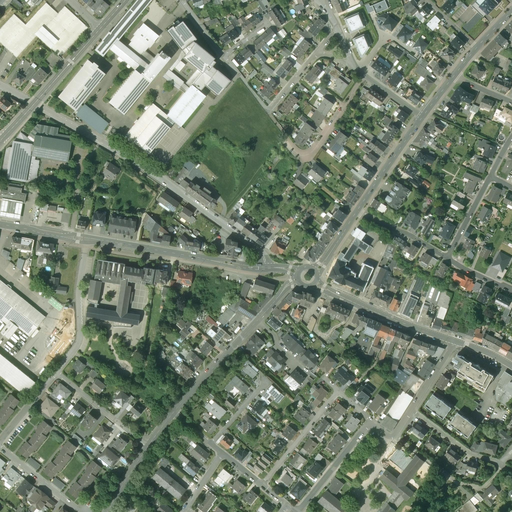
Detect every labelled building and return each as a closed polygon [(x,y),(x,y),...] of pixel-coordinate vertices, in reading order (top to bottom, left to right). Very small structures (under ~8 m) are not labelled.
[(46,2),(25,25),(13,14),(0,28),(0,43),(4,47),(5,47),(3,49),(6,53),(8,51),(17,58),(37,36),(61,58),(88,28),(64,6),(58,13),(54,10),(61,3),(57,0),(55,0),(50,6),(46,2)] [(99,0),(95,5),(92,9),(99,16),(108,6),(101,0),(99,0)] [(127,48),(118,40),(150,0),(137,0),(110,33),(109,32),(108,33),(109,33),(103,40),(102,40),(103,41),(95,50),(103,57),(103,56),(109,48),(120,57),(117,60),(128,68),(130,66),(135,70),(141,74),(148,65),(127,48)] [(266,9),(260,0),(259,0),(257,2),(260,7),(263,11),(266,9)] [(388,9),(384,0),(372,6),(373,10),(375,14),(388,9)] [(489,0),(486,0),(480,7),(487,14),(488,14),(496,6),(489,0)] [(446,2),(445,3),(441,7),(448,14),(454,7),(448,1),(447,2),(446,2)] [(342,2),(334,6),(336,10),(336,11),(337,13),(338,14),(346,10),(344,6),(342,2)] [(410,2),(403,7),(406,15),(410,13),(415,8),(413,5),(412,6),(412,5),(410,2)] [(472,6),(476,11),(477,12),(483,17),(487,14),(480,7),(475,2),(472,6)] [(364,6),(368,14),(372,12),(371,10),(373,10),(372,6),(370,7),(369,4),(364,6)] [(424,6),(418,12),(424,18),(430,12),(424,6)] [(275,8),(268,13),(273,20),(280,15),(275,8)] [(358,13),(343,19),(350,33),(364,27),(358,13)] [(376,18),(384,24),(388,18),(389,17),(385,14),(376,18)] [(463,14),(459,18),(465,24),(462,27),(467,32),(468,31),(470,29),(472,28),(474,26),(476,24),(479,21),(477,19),(474,22),(473,21),(470,23),(467,18),(463,21),(465,18),(463,14)] [(260,22),(256,15),(248,20),(253,27),(260,22)] [(280,15),(273,20),(277,27),(284,23),(280,15)] [(435,16),(426,25),(432,30),(437,25),(435,23),(438,19),(435,16)] [(316,21),(314,24),(320,30),(326,23),(319,17),(316,21)] [(382,27),(391,33),(397,24),(388,18),(384,24),(382,27)] [(253,27),(248,20),(245,22),(241,24),(246,32),(253,27)] [(199,75),(192,85),(200,91),(205,86),(217,96),(230,81),(217,70),(216,69),(217,68),(214,65),(213,67),(212,66),(215,62),(213,60),(214,58),(194,41),(196,39),(182,21),(176,26),(176,27),(175,29),(173,26),(166,31),(181,51),(182,51),(185,55),(183,57),(202,72),(199,75)] [(320,30),(314,24),(310,28),(308,31),(313,35),(314,36),(320,30)] [(400,24),(395,31),(399,33),(403,26),(400,24)] [(413,33),(403,26),(399,33),(397,36),(406,43),(413,33)] [(154,42),(138,29),(133,35),(135,36),(131,41),(132,41),(127,46),(128,47),(127,48),(148,65),(153,60),(148,56),(149,55),(144,51),(148,47),(149,48),(154,42)] [(233,30),(227,34),(231,41),(238,36),(234,29),(233,30)] [(275,35),(270,29),(267,32),(272,38),(275,36),(275,35)] [(307,32),(305,30),(303,33),(310,39),(312,36),(307,32)] [(267,32),(266,31),(260,37),(266,43),(272,38),(267,32)] [(303,33),(301,31),(298,33),(304,38),(308,41),(310,39),(303,33)] [(283,40),(278,33),(275,35),(275,36),(281,43),(283,40)] [(227,34),(219,39),(224,46),(231,41),(227,34)] [(363,34),(352,39),(361,58),(369,48),(363,34)] [(500,34),(494,40),(501,46),(505,40),(506,40),(500,34)] [(260,37),(253,43),(259,49),(266,43),(260,37)] [(464,44),(456,37),(453,39),(450,42),(455,47),(458,50),(459,50),(460,50),(461,48),(461,47),(464,44)] [(308,41),(304,38),(298,46),(305,52),(311,45),(307,42),(308,41)] [(418,51),(421,54),(427,45),(418,39),(412,47),(418,51)] [(494,40),(481,53),(489,61),(502,47),(501,46),(494,40)] [(291,53),(282,46),(280,49),(282,51),(289,56),(291,53)] [(305,52),(298,46),(293,53),(299,58),(305,52)] [(247,48),(240,53),(246,60),(252,54),(247,48)] [(452,52),(447,48),(443,53),(441,56),(449,62),(449,61),(450,62),(452,59),(451,59),(454,55),(451,53),(452,52)] [(162,51),(159,54),(158,53),(157,53),(158,54),(153,60),(148,65),(141,74),(135,70),(109,101),(109,102),(124,114),(152,80),(151,79),(155,75),(156,75),(155,74),(169,58),(170,58),(170,57),(162,50),(161,51),(162,51)] [(418,51),(414,56),(419,60),(423,55),(421,54),(418,51)] [(240,53),(233,59),(239,65),(246,60),(240,53)] [(511,61),(508,59),(502,70),(508,73),(511,64),(511,61)] [(98,66),(94,62),(92,63),(88,60),(82,68),(99,82),(105,74),(97,67),(98,66)] [(287,60),(281,67),(288,72),(293,65),(292,64),(293,63),(291,62),(290,63),(287,60)] [(383,64),(376,60),(374,62),(371,67),(378,71),(383,64)] [(428,63),(423,60),(419,65),(424,68),(428,63)] [(179,61),(174,67),(179,72),(185,65),(179,61)] [(445,69),(437,63),(434,67),(431,70),(438,76),(441,72),(442,72),(445,69)] [(274,73),(263,64),(261,67),(263,69),(271,75),(274,73)] [(389,69),(383,64),(378,71),(384,76),(389,69)] [(316,65),(310,72),(317,77),(322,70),(316,65)] [(35,70),(30,66),(25,72),(31,76),(35,70)] [(479,68),(477,66),(471,74),(479,79),(486,70),(485,70),(482,67),(483,66),(481,68),(479,68)] [(288,72),(281,67),(276,74),(282,79),(288,72)] [(341,74),(333,67),(331,71),(329,74),(337,79),(339,76),(340,76),(341,74)] [(82,68),(59,96),(58,97),(75,111),(76,110),(80,105),(99,82),(82,68),(81,68),(82,68)] [(41,69),(37,73),(33,78),(34,77),(36,79),(35,81),(36,81),(39,84),(47,74),(41,69)] [(164,73),(180,87),(183,83),(184,82),(168,69),(164,73)] [(271,75),(263,69),(262,70),(265,74),(269,77),(271,75)] [(427,71),(422,77),(425,79),(426,78),(428,79),(432,74),(427,71)] [(31,76),(25,72),(22,76),(24,77),(24,78),(27,81),(31,76)] [(195,72),(185,85),(189,88),(192,85),(199,75),(195,72)] [(317,77),(310,72),(305,79),(311,84),(317,77)] [(22,76),(17,73),(12,80),(16,82),(15,83),(19,86),(20,85),(24,78),(24,77),(22,76)] [(395,87),(401,79),(394,74),(393,75),(388,82),(395,87)] [(337,79),(329,89),(332,91),(333,89),(339,93),(344,86),(346,87),(348,85),(347,85),(351,81),(345,76),(343,79),(340,76),(339,76),(337,79)] [(501,79),(496,77),(492,85),(501,89),(504,81),(501,80),(501,79)] [(425,79),(420,85),(427,91),(433,83),(428,79),(426,78),(425,79)] [(268,83),(265,87),(272,92),(277,85),(271,80),(268,83)] [(511,83),(504,80),(504,81),(501,89),(508,92),(511,83)] [(185,85),(183,83),(180,87),(186,91),(189,88),(185,85)] [(186,91),(168,113),(166,115),(174,122),(180,127),(182,125),(205,96),(200,91),(192,85),(189,88),(186,91)] [(265,87),(261,92),(267,98),(272,92),(265,87)] [(322,87),(318,92),(324,96),(327,91),(322,87)] [(460,87),(457,90),(456,90),(454,92),(455,93),(451,98),(450,99),(455,102),(458,104),(461,100),(467,93),(467,92),(460,87)] [(367,91),(363,88),(361,90),(364,92),(359,98),(359,99),(363,102),(362,102),(363,102),(366,104),(368,101),(371,102),(372,101),(365,96),(369,91),(367,90),(367,91)] [(377,94),(370,89),(369,91),(365,96),(372,101),(377,94)] [(413,92),(413,91),(408,99),(417,105),(420,101),(419,101),(421,97),(417,94),(413,92)] [(474,96),(467,93),(461,100),(470,104),(474,96)] [(384,99),(377,94),(372,101),(379,106),(384,99)] [(298,100),(291,95),(286,102),(292,107),(298,100)] [(2,98),(0,100),(0,107),(5,111),(10,105),(6,101),(2,98)] [(324,98),(316,110),(325,115),(332,104),(324,98)] [(487,101),(483,99),(480,107),(484,108),(485,107),(491,109),(494,102),(487,100),(487,101)] [(292,107),(286,102),(280,109),(287,114),(292,107)] [(152,103),(124,137),(128,141),(132,144),(134,142),(155,116),(156,116),(160,110),(152,103)] [(78,112),(76,115),(100,134),(108,124),(84,105),(83,107),(78,112)] [(450,107),(446,105),(445,105),(444,106),(444,107),(440,113),(440,114),(440,115),(440,116),(441,117),(443,116),(443,117),(444,116),(448,119),(452,112),(454,114),(457,110),(452,107),(452,106),(451,106),(450,107)] [(479,107),(473,105),(472,106),(470,111),(476,113),(479,107)] [(511,111),(505,108),(503,112),(501,115),(507,119),(506,121),(511,123),(511,111)] [(501,115),(503,112),(498,109),(494,116),(499,119),(500,117),(501,115)] [(166,115),(160,110),(156,116),(170,128),(174,122),(166,115)] [(325,115),(316,110),(311,118),(315,121),(319,124),(319,123),(320,122),(321,122),(323,118),(325,115)] [(396,117),(398,119),(403,122),(408,116),(401,111),(398,114),(396,117)] [(396,117),(393,115),(390,119),(395,123),(398,119),(396,117)] [(155,116),(134,142),(144,151),(148,154),(149,154),(170,128),(156,116),(155,116)] [(510,127),(511,124),(511,123),(506,121),(500,117),(499,119),(498,120),(510,127)] [(437,123),(434,121),(429,127),(433,129),(438,133),(439,133),(443,128),(437,123)] [(314,130),(305,123),(299,131),(300,132),(308,138),(314,130)] [(58,128),(37,125),(29,135),(29,136),(34,140),(35,135),(71,141),(72,137),(58,134),(58,133),(57,133),(58,128)] [(389,128),(386,132),(393,137),(396,133),(397,133),(398,132),(398,131),(397,130),(398,130),(392,126),(391,125),(389,128)] [(426,130),(423,128),(418,134),(426,139),(427,137),(430,133),(426,130)] [(308,138),(300,132),(294,140),(296,141),(296,143),(298,145),(300,144),(302,146),(308,138)] [(348,138),(340,132),(333,140),(341,146),(348,138)] [(381,139),(380,141),(383,143),(384,141),(388,144),(388,143),(389,143),(390,143),(390,142),(390,141),(393,137),(386,132),(381,139)] [(27,138),(21,133),(16,140),(15,142),(32,145),(26,181),(26,182),(35,183),(39,161),(33,160),(34,156),(31,156),(34,140),(29,136),(27,138)] [(426,139),(418,134),(412,142),(420,147),(424,141),(426,139)] [(71,141),(35,135),(34,140),(31,156),(34,156),(68,162),(71,142),(71,141)] [(333,140),(330,144),(328,147),(327,148),(328,149),(334,153),(333,154),(334,155),(335,155),(335,154),(341,146),(333,140)] [(385,148),(376,141),(373,144),(383,151),(385,148)] [(483,142),(481,141),(478,147),(485,150),(483,155),(492,159),(496,148),(489,145),(483,142)] [(15,142),(13,142),(12,148),(8,172),(7,178),(26,182),(26,181),(32,145),(15,142)] [(373,144),(370,142),(367,145),(380,155),(383,151),(373,144)] [(12,148),(9,148),(6,150),(3,171),(8,172),(12,148)] [(334,153),(328,149),(326,152),(333,157),(334,155),(333,154),(334,153)] [(423,156),(419,153),(417,155),(416,154),(413,159),(419,163),(421,165),(424,161),(426,158),(423,156)] [(276,154),(270,160),(274,163),(279,157),(276,154)] [(377,159),(369,154),(364,160),(372,166),(377,159)] [(434,159),(424,154),(423,156),(426,158),(424,161),(431,164),(434,159)] [(419,163),(413,159),(412,158),(410,160),(417,166),(419,163)] [(482,161),(477,159),(473,169),(483,173),(488,163),(482,161)] [(188,160),(172,180),(179,185),(183,180),(195,165),(188,160)] [(511,162),(507,161),(502,172),(508,175),(511,167),(511,162)] [(325,169),(317,163),(315,165),(323,172),(325,169)] [(112,167),(108,165),(102,174),(112,181),(119,170),(113,166),(112,167)] [(323,172),(315,165),(309,173),(316,179),(323,172)] [(412,167),(409,165),(406,169),(407,170),(405,173),(411,177),(412,178),(413,177),(417,171),(415,169),(415,168),(414,167),(413,167),(412,167)] [(366,169),(362,166),(360,168),(361,168),(358,173),(362,176),(366,170),(366,169)] [(358,173),(352,169),(350,171),(354,174),(360,178),(360,179),(362,176),(358,173)] [(373,175),(366,170),(362,176),(369,181),(373,175)] [(311,180),(302,173),(299,176),(307,182),(308,183),(311,180)] [(481,179),(466,173),(464,178),(469,180),(469,181),(465,191),(472,194),(477,181),(479,182),(481,179)] [(299,176),(299,175),(293,182),(300,188),(303,184),(304,186),(307,182),(299,176)] [(417,180),(413,177),(412,178),(411,177),(408,181),(418,188),(421,184),(422,182),(418,178),(417,180)] [(183,180),(179,185),(185,190),(189,185),(183,180)] [(195,186),(191,183),(189,185),(185,190),(193,196),(199,188),(199,187),(196,185),(195,186)] [(408,190),(397,183),(391,191),(391,190),(389,193),(390,193),(388,196),(387,195),(386,196),(384,199),(384,200),(389,202),(388,204),(396,209),(408,190)] [(354,190),(353,192),(359,196),(364,189),(357,185),(354,190)] [(494,187),(488,198),(495,202),(501,190),(494,187)] [(202,191),(199,188),(193,196),(200,201),(205,193),(202,191)] [(7,191),(0,190),(0,191),(0,198),(2,199),(23,203),(25,203),(26,194),(21,193),(7,191)] [(353,192),(351,191),(350,193),(349,193),(346,197),(347,198),(345,200),(353,205),(359,196),(353,192)] [(171,198),(163,193),(158,200),(165,206),(171,198)] [(209,196),(205,193),(200,201),(210,208),(213,204),(216,201),(209,196)] [(511,195),(508,194),(503,202),(508,204),(509,203),(509,204),(511,205),(511,194),(511,195)] [(464,198),(458,195),(457,196),(450,206),(454,208),(455,205),(462,210),(467,202),(463,200),(464,198)] [(178,204),(171,198),(165,206),(173,211),(178,204)] [(23,203),(2,199),(0,211),(0,216),(20,220),(23,203)] [(374,199),(370,205),(381,213),(386,207),(374,199)] [(56,207),(48,205),(41,203),(39,210),(47,212),(47,210),(55,212),(56,207)] [(491,210),(484,207),(478,218),(487,222),(491,213),(492,211),(491,210)] [(193,214),(184,208),(179,215),(187,221),(191,216),(193,214)] [(347,215),(338,209),(333,216),(341,222),(342,222),(347,215)] [(235,212),(227,221),(233,225),(237,220),(235,218),(238,214),(237,213),(235,212)] [(105,215),(94,213),(92,225),(96,225),(96,226),(99,226),(103,226),(105,215)] [(150,217),(146,214),(146,215),(142,222),(146,224),(150,217)] [(413,216),(410,214),(405,221),(405,223),(407,224),(408,223),(409,224),(409,225),(413,227),(417,221),(419,217),(414,215),(413,216)] [(118,218),(117,217),(111,216),(108,231),(113,232),(116,233),(116,232),(126,234),(128,235),(128,234),(133,235),(134,227),(135,221),(136,220),(129,219),(128,220),(118,218)] [(271,221),(275,225),(280,229),(285,223),(276,216),(271,221)] [(160,226),(150,217),(146,224),(144,228),(150,231),(149,238),(151,239),(151,238),(155,239),(156,234),(158,230),(158,231),(160,226)] [(428,217),(425,222),(424,221),(422,223),(422,224),(425,225),(420,232),(427,236),(430,232),(430,231),(430,230),(431,229),(432,227),(433,227),(434,225),(433,225),(434,224),(433,223),(434,221),(428,217)] [(237,220),(233,225),(241,230),(246,224),(245,222),(239,218),(237,220)] [(79,221),(77,221),(76,229),(84,230),(86,222),(79,221)] [(271,221),(264,230),(261,233),(262,234),(264,232),(266,234),(267,234),(268,233),(275,225),(271,221)] [(338,228),(330,221),(326,227),(327,228),(334,234),(338,228)] [(452,224),(447,221),(445,224),(444,225),(442,228),(451,233),(453,232),(454,230),(453,228),(455,225),(452,224)] [(248,225),(246,224),(241,230),(249,236),(254,229),(248,225)] [(170,235),(160,226),(158,231),(163,233),(162,236),(170,237),(170,235)] [(325,230),(323,230),(321,234),(329,241),(334,234),(327,228),(325,230)] [(364,233),(356,228),(355,231),(353,230),(351,234),(352,235),(355,237),(360,240),(364,233)] [(451,233),(442,228),(443,229),(441,232),(440,233),(438,235),(442,237),(443,237),(446,238),(446,239),(448,240),(450,238),(449,236),(451,233)] [(254,229),(249,236),(255,241),(261,234),(258,231),(255,229),(254,229)] [(261,234),(255,241),(262,246),(268,238),(262,234),(261,233),(261,234)] [(329,241),(321,234),(318,239),(318,240),(317,243),(324,249),(329,241)] [(441,239),(433,235),(431,239),(439,243),(441,239)] [(170,237),(162,236),(162,240),(161,245),(168,246),(170,237)] [(189,242),(182,236),(181,237),(178,241),(188,250),(189,242)] [(404,241),(400,239),(398,237),(398,238),(394,236),(394,237),(393,238),(392,239),(392,240),(392,241),(401,247),(400,248),(403,250),(405,246),(406,244),(404,242),(404,241)] [(22,239),(12,237),(10,247),(20,248),(22,239)] [(354,274),(347,271),(348,269),(343,267),(345,263),(344,263),(346,260),(348,261),(358,247),(364,251),(368,245),(360,240),(355,237),(344,255),(341,252),(339,256),(337,260),(336,260),(333,267),(332,267),(328,276),(334,279),(334,280),(344,285),(345,284),(361,291),(365,283),(372,268),(364,265),(358,279),(353,277),(354,274)] [(468,237),(463,246),(470,250),(475,241),(468,237)] [(32,241),(23,239),(21,249),(31,250),(32,241)] [(234,242),(231,241),(231,240),(226,240),(225,245),(227,246),(226,249),(229,249),(227,257),(236,258),(238,251),(239,251),(240,250),(240,249),(240,248),(239,248),(236,247),(237,243),(234,243),(234,242)] [(276,240),(270,251),(277,255),(279,254),(279,253),(281,254),(286,245),(281,242),(276,240)] [(53,245),(38,242),(37,251),(43,252),(45,253),(52,254),(53,245)] [(315,244),(310,252),(308,251),(304,257),(309,261),(314,262),(315,260),(316,259),(317,260),(324,249),(317,243),(316,244),(315,244)] [(418,248),(411,244),(409,248),(409,247),(406,246),(405,246),(403,250),(406,252),(409,254),(408,256),(412,258),(413,256),(418,248)] [(368,245),(364,251),(368,254),(372,248),(368,245)] [(485,246),(484,247),(480,255),(487,258),(491,250),(487,248),(488,247),(485,246)] [(10,253),(3,250),(1,253),(1,255),(7,260),(10,253)] [(432,257),(425,252),(422,257),(420,256),(419,259),(421,261),(419,263),(422,265),(424,263),(427,264),(428,262),(431,257),(432,257)] [(510,258),(500,252),(493,266),(500,270),(503,271),(504,268),(510,258)] [(437,260),(431,257),(428,262),(434,265),(437,260)] [(24,261),(18,259),(16,267),(21,271),(24,261)] [(125,264),(97,260),(94,281),(101,282),(120,285),(121,280),(122,280),(124,267),(125,264)] [(395,262),(391,260),(387,271),(391,272),(395,262)] [(449,267),(442,263),(438,270),(436,270),(434,273),(441,277),(443,274),(444,274),(449,267)] [(134,268),(129,267),(124,267),(122,280),(121,280),(120,285),(116,312),(126,313),(128,303),(131,304),(133,293),(130,292),(131,281),(141,283),(145,284),(145,282),(154,284),(154,282),(156,270),(143,268),(143,270),(133,268),(134,268)] [(387,271),(380,268),(373,285),(380,288),(383,289),(389,277),(391,272),(387,271)] [(497,275),(503,278),(507,270),(504,268),(503,271),(500,270),(497,275)] [(162,271),(156,270),(154,282),(166,284),(167,276),(166,276),(166,270),(163,269),(162,271)] [(192,274),(178,272),(178,276),(177,277),(177,278),(177,279),(177,283),(181,284),(181,285),(183,285),(184,284),(190,285),(190,281),(191,281),(192,274)] [(472,279),(459,272),(456,278),(462,281),(461,283),(461,284),(469,288),(472,283),(472,282),(471,282),(472,279)] [(59,278),(51,277),(51,280),(50,286),(49,290),(52,290),(52,291),(53,291),(56,291),(56,293),(66,295),(67,288),(59,287),(60,286),(58,285),(59,278)] [(389,277),(383,289),(387,291),(393,278),(389,277)] [(274,286),(255,279),(253,286),(253,288),(259,290),(259,292),(266,295),(271,298),(274,286)] [(101,282),(94,281),(90,280),(87,299),(88,299),(87,301),(87,300),(86,301),(88,302),(89,303),(91,303),(92,304),(94,304),(94,308),(96,308),(97,305),(98,305),(98,304),(97,304),(97,301),(98,301),(101,282)] [(33,308),(0,281),(0,319),(7,325),(10,321),(18,328),(33,308)] [(482,284),(476,281),(475,284),(474,287),(479,289),(482,284)] [(253,286),(244,282),(239,298),(244,301),(249,286),(253,288),(253,286)] [(442,288),(430,284),(427,293),(425,298),(424,302),(436,306),(442,288)] [(492,289),(484,285),(478,298),(485,302),(488,297),(489,298),(492,292),(491,291),(492,289)] [(453,293),(442,289),(436,305),(441,307),(447,309),(453,293)] [(408,297),(401,314),(409,318),(411,312),(414,305),(417,299),(418,297),(420,293),(412,290),(409,297),(408,297)] [(291,291),(278,306),(283,311),(292,302),(298,304),(302,295),(291,291)] [(377,292),(374,291),(372,295),(371,296),(370,300),(377,303),(381,295),(377,293),(376,293),(377,292)] [(315,296),(303,292),(302,295),(298,304),(310,309),(315,296)] [(511,299),(499,292),(495,300),(508,307),(511,300),(511,299)] [(391,298),(381,294),(381,295),(377,303),(386,307),(391,298)] [(254,303),(247,298),(245,301),(259,311),(271,298),(266,295),(266,296),(258,306),(253,304),(254,303)] [(244,301),(239,298),(237,302),(234,308),(237,310),(252,320),(259,311),(245,301),(244,301)] [(400,301),(393,298),(389,309),(395,311),(400,301)] [(235,301),(221,315),(217,321),(218,322),(223,327),(237,310),(234,308),(237,302),(235,301)] [(436,306),(424,302),(417,322),(429,327),(436,306)] [(339,307),(330,303),(326,313),(331,315),(335,317),(339,307)] [(278,306),(272,313),(273,315),(280,321),(286,314),(283,311),(278,306)] [(94,308),(87,307),(85,317),(115,322),(131,324),(138,325),(140,315),(126,313),(116,312),(96,308),(94,308)] [(349,311),(339,307),(335,317),(345,321),(349,311)] [(441,307),(436,319),(435,318),(435,319),(434,319),(433,323),(432,323),(431,328),(440,330),(441,326),(442,321),(444,315),(447,309),(441,307)] [(33,308),(18,328),(29,337),(42,321),(41,315),(33,308)] [(296,310),(294,316),(299,318),(300,314),(302,309),(297,308),(296,310)] [(362,317),(355,314),(351,323),(358,326),(362,317)] [(272,316),(267,322),(266,322),(276,331),(276,330),(282,324),(282,323),(280,321),(273,315),(272,316)] [(309,323),(307,325),(308,326),(306,328),(311,333),(316,321),(312,317),(310,319),(311,320),(309,322),(309,323)] [(368,319),(362,317),(358,326),(354,331),(354,330),(353,331),(351,334),(354,337),(362,328),(362,327),(362,326),(365,327),(368,319)] [(469,321),(462,318),(460,324),(463,324),(463,326),(464,326),(464,325),(468,326),(469,321)] [(186,324),(181,319),(176,325),(181,330),(179,333),(181,335),(185,338),(190,333),(187,331),(190,328),(186,324)] [(380,324),(369,319),(369,320),(368,319),(365,327),(365,329),(362,331),(375,337),(376,335),(381,325),(380,324)] [(7,325),(0,333),(8,339),(18,328),(10,321),(7,325)] [(459,324),(455,323),(451,322),(450,324),(449,328),(448,332),(457,334),(459,324)] [(468,329),(462,327),(463,326),(463,324),(460,324),(459,324),(457,334),(465,336),(468,329)] [(389,328),(381,325),(376,335),(380,336),(381,337),(383,338),(385,338),(389,328)] [(215,333),(211,329),(207,334),(211,337),(211,338),(217,343),(223,337),(227,340),(230,337),(222,329),(219,327),(219,328),(218,326),(218,327),(219,328),(215,333)] [(474,328),(471,327),(471,329),(468,328),(468,329),(465,336),(473,339),(475,332),(476,330),(474,330),(474,328)] [(346,328),(341,338),(345,340),(351,334),(353,331),(346,328)] [(396,331),(389,328),(385,338),(388,340),(391,341),(396,331)] [(335,331),(330,338),(335,341),(340,333),(335,331)] [(402,334),(396,331),(392,340),(395,342),(398,343),(402,334)] [(479,333),(475,332),(473,339),(482,342),(484,335),(482,334),(479,333)] [(493,337),(485,333),(484,335),(482,342),(492,347),(497,339),(493,337)] [(287,334),(281,340),(284,343),(290,337),(287,334)] [(410,337),(402,334),(398,343),(400,344),(400,345),(401,345),(401,344),(403,345),(403,346),(401,348),(400,350),(404,351),(410,337)] [(257,337),(255,335),(251,340),(259,348),(264,343),(257,337)] [(266,341),(260,335),(257,337),(264,343),(266,341)] [(296,342),(290,337),(284,343),(283,344),(289,349),(296,342)] [(330,338),(327,343),(331,346),(335,342),(330,338)] [(415,339),(414,339),(413,338),(410,347),(414,349),(417,350),(418,350),(418,349),(421,342),(415,339)] [(497,339),(492,347),(499,351),(503,343),(501,342),(500,341),(497,339)] [(259,348),(251,340),(246,345),(248,347),(255,353),(259,348)] [(388,340),(383,351),(386,352),(391,341),(388,340)] [(391,341),(386,352),(388,353),(390,354),(395,342),(392,340),(391,341)] [(60,342),(50,354),(56,359),(66,346),(60,342)] [(206,342),(199,350),(207,357),(211,352),(210,351),(213,348),(206,342)] [(301,347),(296,342),(289,349),(294,354),(296,352),(301,347)] [(429,345),(421,342),(418,349),(422,350),(421,351),(422,352),(422,353),(424,353),(424,352),(426,353),(429,345)] [(506,344),(504,342),(503,343),(499,351),(506,355),(508,351),(511,346),(506,344)] [(435,346),(429,345),(426,353),(428,354),(432,355),(435,346)] [(444,349),(435,346),(432,355),(431,357),(437,361),(444,349)] [(255,353),(248,347),(245,351),(251,357),(255,353)] [(414,349),(413,353),(408,352),(406,357),(412,359),(415,360),(418,350),(417,350),(414,349)] [(270,350),(266,355),(270,358),(274,353),(270,350)] [(302,356),(300,359),(305,364),(313,355),(308,350),(302,356)] [(191,351),(185,358),(188,360),(190,362),(191,363),(193,360),(190,358),(194,353),(191,351)] [(270,358),(267,361),(272,366),(280,357),(275,352),(274,353),(270,358)] [(203,361),(194,353),(190,358),(193,360),(191,363),(197,368),(198,369),(201,365),(200,365),(203,361)] [(35,383),(0,354),(0,375),(25,396),(35,383)] [(318,359),(313,355),(305,364),(309,368),(312,366),(316,362),(318,359)] [(461,356),(459,356),(458,356),(457,355),(456,356),(453,361),(456,362),(454,366),(460,369),(466,359),(464,358),(465,358),(464,357),(463,357),(463,356),(461,356)] [(327,356),(319,368),(325,372),(329,367),(330,368),(334,362),(327,356)] [(387,356),(385,356),(383,361),(387,363),(389,364),(392,358),(387,356)] [(280,357),(272,366),(277,370),(282,365),(285,361),(280,357)] [(394,359),(390,370),(393,371),(395,372),(397,369),(398,366),(400,361),(398,360),(394,359)] [(476,365),(475,365),(472,363),(472,362),(471,361),(470,361),(470,362),(466,359),(460,369),(458,372),(486,389),(494,376),(485,371),(485,370),(485,369),(484,369),(483,369),(480,368),(480,367),(479,366),(477,365),(476,365)] [(85,366),(78,360),(72,367),(79,373),(85,366)] [(426,360),(422,367),(430,372),(434,365),(426,360)] [(95,366),(88,361),(86,364),(93,369),(95,366)] [(415,369),(419,372),(422,367),(424,364),(420,361),(415,369)] [(191,363),(190,362),(188,364),(195,370),(196,369),(197,368),(191,363)] [(187,366),(183,363),(179,367),(183,370),(180,374),(186,380),(193,372),(187,366)] [(252,368),(248,365),(247,366),(243,370),(252,378),(257,373),(252,368)] [(430,372),(422,367),(419,372),(418,374),(425,379),(430,372)] [(339,369),(337,370),(336,371),(336,372),(336,373),(334,376),(338,380),(343,384),(345,382),(350,376),(341,368),(339,370),(339,369)] [(404,374),(397,369),(395,372),(394,376),(393,377),(393,379),(398,383),(404,374)] [(92,370),(88,375),(93,379),(97,374),(92,370)] [(304,379),(295,370),(289,377),(285,381),(294,390),(304,379)] [(404,374),(398,383),(400,385),(403,386),(412,374),(413,372),(408,370),(407,370),(404,374)] [(455,376),(448,372),(446,375),(446,376),(449,378),(452,380),(455,376)] [(486,389),(458,372),(457,374),(458,374),(456,377),(484,393),(486,389)] [(511,381),(511,377),(505,373),(500,380),(498,384),(495,391),(496,401),(507,408),(508,406),(507,406),(511,399),(511,394),(510,393),(510,392),(506,390),(509,386),(510,384),(511,381)] [(412,374),(403,386),(407,389),(415,376),(412,374)] [(350,376),(345,382),(349,386),(353,380),(355,379),(351,375),(350,376)] [(445,377),(443,375),(436,385),(443,390),(449,379),(448,379),(445,377)] [(235,376),(224,389),(228,392),(235,385),(241,390),(240,391),(243,394),(249,388),(235,376)] [(423,381),(418,378),(415,383),(420,387),(423,382),(423,381)] [(105,387),(96,379),(91,386),(99,393),(102,390),(105,387)] [(52,394),(55,397),(59,393),(65,399),(70,392),(67,390),(67,389),(65,388),(60,384),(52,394)] [(314,391),(312,394),(316,397),(312,402),(312,403),(316,406),(328,393),(321,388),(322,387),(319,384),(316,387),(316,386),(315,387),(316,389),(314,391)] [(366,384),(364,386),(359,392),(356,396),(361,401),(361,400),(364,402),(367,397),(373,390),(366,384)] [(268,391),(263,396),(266,399),(271,394),(279,401),(283,396),(278,391),(277,390),(271,386),(268,390),(267,389),(266,390),(268,391)] [(479,404),(455,387),(453,390),(452,389),(447,396),(448,397),(445,400),(469,417),(479,404)] [(400,389),(377,422),(380,425),(386,416),(397,423),(414,396),(410,394),(409,395),(405,392),(400,389)] [(128,397),(121,391),(114,400),(116,402),(117,402),(118,404),(119,404),(121,406),(125,401),(128,397)] [(11,394),(3,404),(5,405),(3,407),(4,408),(0,413),(0,424),(1,423),(3,424),(14,410),(12,409),(19,401),(11,394)] [(130,394),(128,397),(125,401),(126,402),(129,405),(134,398),(130,394)] [(378,394),(368,407),(374,411),(374,412),(378,415),(387,404),(384,401),(385,400),(378,394)] [(441,400),(433,394),(425,406),(443,419),(452,408),(444,402),(441,400)] [(296,401),(303,405),(304,402),(301,400),(303,396),(299,395),(296,401)] [(261,399),(258,396),(255,399),(258,402),(261,404),(264,402),(261,399)] [(266,399),(263,396),(261,399),(264,402),(267,405),(269,402),(266,399)] [(58,407),(47,398),(42,405),(41,404),(39,408),(44,412),(50,417),(58,407)] [(232,401),(229,398),(225,403),(231,408),(235,403),(232,401)] [(311,401),(307,406),(307,407),(312,411),(316,406),(312,403),(312,402),(311,401)] [(211,406),(208,403),(204,407),(217,419),(224,411),(220,407),(220,408),(214,402),(211,406)] [(258,402),(252,409),(255,411),(254,411),(255,412),(256,412),(259,415),(263,411),(261,410),(264,407),(265,408),(261,404),(258,402)] [(67,410),(64,413),(67,414),(70,410),(79,417),(85,410),(76,403),(73,406),(71,404),(67,410)] [(135,403),(129,410),(138,416),(143,410),(135,403)] [(341,406),(338,403),(333,409),(341,416),(342,416),(341,415),(345,410),(346,409),(341,406)] [(303,407),(294,418),(302,424),(310,414),(305,410),(303,407)] [(333,409),(333,408),(328,414),(328,415),(333,419),(336,421),(340,415),(341,416),(333,409)] [(50,417),(44,412),(42,415),(48,420),(50,417)] [(207,423),(209,420),(208,419),(210,417),(205,412),(203,415),(204,416),(202,418),(207,423)] [(458,412),(449,424),(468,438),(477,426),(468,420),(469,420),(466,418),(458,412)] [(89,414),(81,424),(88,430),(96,419),(89,414)] [(256,424),(246,415),(236,427),(243,433),(247,428),(251,431),(256,424)] [(348,421),(344,426),(351,431),(351,430),(353,431),(357,426),(356,425),(359,421),(356,418),(355,419),(352,416),(348,421)] [(397,423),(386,416),(380,425),(391,432),(397,423)] [(329,424),(324,419),(318,426),(325,431),(330,425),(329,424)] [(213,423),(209,420),(207,423),(206,424),(205,425),(206,426),(203,429),(210,434),(216,426),(213,423)] [(28,442),(27,441),(19,451),(26,458),(33,449),(35,450),(46,436),(45,435),(51,427),(44,421),(36,430),(37,431),(35,433),(36,434),(31,441),(30,440),(28,442)] [(331,421),(329,424),(330,425),(337,430),(338,428),(339,428),(331,421)] [(427,432),(415,423),(411,430),(422,438),(427,432)] [(101,426),(94,435),(99,439),(98,440),(102,443),(110,432),(107,429),(106,430),(101,426)] [(282,434),(284,436),(289,440),(296,432),(288,426),(282,434)] [(325,431),(318,426),(313,432),(315,434),(319,438),(320,438),(325,431)] [(505,434),(500,430),(496,434),(503,439),(499,444),(504,448),(511,438),(509,436),(505,433),(505,434)] [(81,440),(74,434),(71,438),(78,444),(81,440)] [(319,438),(315,434),(313,437),(316,439),(321,443),(323,440),(320,438),(319,438)] [(346,441),(338,434),(327,447),(335,454),(346,441)] [(225,437),(223,436),(222,438),(223,439),(220,442),(227,449),(232,442),(225,436),(225,437)] [(115,442),(112,445),(113,446),(119,451),(126,442),(119,437),(115,442)] [(431,437),(425,444),(436,452),(440,447),(438,445),(439,443),(431,437)] [(277,446),(272,451),(277,455),(285,445),(280,441),(277,438),(277,439),(274,443),(277,446)] [(310,439),(302,448),(303,448),(308,452),(309,453),(316,444),(314,442),(310,438),(310,439)] [(194,443),(189,440),(188,441),(190,443),(189,444),(191,446),(191,445),(194,448),(197,445),(195,443),(194,443)] [(52,462),(51,462),(43,471),(51,478),(58,469),(59,470),(71,456),(69,455),(76,447),(68,441),(60,450),(62,451),(60,453),(61,454),(55,461),(54,460),(52,462)] [(475,441),(471,447),(476,450),(480,444),(475,441)] [(480,444),(476,450),(494,455),(497,446),(481,442),(480,444)] [(203,450),(197,445),(194,448),(190,453),(194,456),(198,459),(198,460),(203,464),(207,459),(208,458),(208,457),(209,456),(206,453),(203,450)] [(101,454),(99,457),(111,467),(118,458),(106,448),(101,454)] [(457,454),(450,448),(445,455),(447,457),(446,459),(451,462),(450,464),(453,466),(460,457),(457,454)] [(234,454),(241,461),(244,457),(248,454),(244,450),(243,452),(239,449),(234,454)] [(267,455),(264,453),(263,455),(262,455),(262,456),(261,458),(268,464),(272,459),(267,455)] [(297,454),(289,463),(296,468),(300,462),(302,464),(305,460),(301,456),(297,453),(297,454)] [(397,479),(385,470),(379,477),(395,490),(404,498),(407,500),(414,493),(405,485),(424,461),(416,455),(397,479)] [(40,465),(30,457),(27,462),(36,470),(40,465)] [(164,457),(158,465),(163,469),(169,461),(164,457)] [(268,464),(261,458),(259,459),(258,460),(257,462),(264,468),(268,464)] [(76,482),(68,491),(76,498),(83,489),(84,490),(95,477),(94,475),(101,467),(93,461),(85,470),(86,471),(85,474),(86,474),(80,481),(79,480),(77,483),(76,482)] [(193,465),(189,461),(183,467),(193,476),(199,469),(198,469),(193,465)] [(461,461),(454,469),(455,469),(454,471),(457,472),(465,474),(466,469),(467,465),(464,464),(463,464),(461,461)] [(264,468),(257,462),(256,464),(255,464),(254,465),(255,465),(253,467),(261,473),(264,468)] [(316,462),(308,471),(311,475),(309,476),(314,480),(315,478),(323,468),(316,462)] [(477,464),(468,462),(467,465),(466,469),(475,471),(477,464)] [(16,471),(11,468),(3,477),(8,480),(6,482),(11,486),(17,480),(19,477),(14,474),(16,471)] [(186,490),(159,468),(151,477),(178,499),(186,490)] [(223,468),(217,475),(223,480),(225,482),(231,475),(230,475),(223,468)] [(285,469),(276,480),(281,485),(283,482),(287,485),(294,477),(290,473),(285,469)] [(231,475),(225,482),(227,484),(228,482),(233,476),(231,474),(230,475),(231,475)] [(218,476),(213,481),(218,485),(223,480),(218,476)] [(331,485),(326,491),(333,497),(337,491),(343,484),(339,481),(335,478),(335,477),(329,484),(331,485)] [(65,486),(55,478),(51,482),(61,490),(65,486)] [(299,482),(305,486),(307,484),(300,478),(298,480),(299,482)] [(21,484),(15,491),(19,494),(20,493),(23,496),(32,485),(29,482),(28,483),(24,480),(21,484)] [(244,486),(237,480),(232,486),(234,487),(233,488),(239,493),(244,486)] [(290,493),(298,499),(307,488),(305,486),(299,482),(290,493)] [(493,484),(487,489),(488,491),(483,496),(488,501),(491,498),(499,491),(493,484)] [(33,494),(28,500),(33,504),(28,510),(30,511),(33,511),(37,507),(43,511),(45,511),(48,509),(43,505),(45,503),(49,498),(37,489),(33,494)] [(251,490),(247,495),(244,499),(250,504),(257,495),(251,490)] [(395,490),(386,502),(392,507),(395,510),(404,498),(395,490)] [(330,511),(341,511),(345,508),(346,507),(337,499),(333,497),(326,491),(317,501),(330,511)] [(341,494),(337,491),(333,497),(337,499),(341,494)] [(483,499),(478,493),(474,496),(480,500),(481,501),(483,499)] [(206,495),(202,500),(202,499),(199,503),(199,504),(197,507),(203,511),(207,506),(208,507),(213,500),(211,498),(207,495),(206,495)] [(480,500),(474,496),(469,500),(470,500),(474,505),(480,500)] [(56,504),(49,498),(45,503),(52,509),(56,504)] [(170,511),(172,510),(159,500),(156,504),(155,503),(151,507),(157,511),(170,511)] [(470,500),(456,511),(457,511),(458,511),(459,511),(470,511),(472,510),(473,511),(474,511),(478,509),(474,505),(470,500)] [(393,511),(395,510),(392,507),(386,502),(380,509),(382,510),(380,511),(393,511)] [(270,507),(264,503),(258,509),(261,511),(270,511),(274,508),(271,505),(270,507)]
